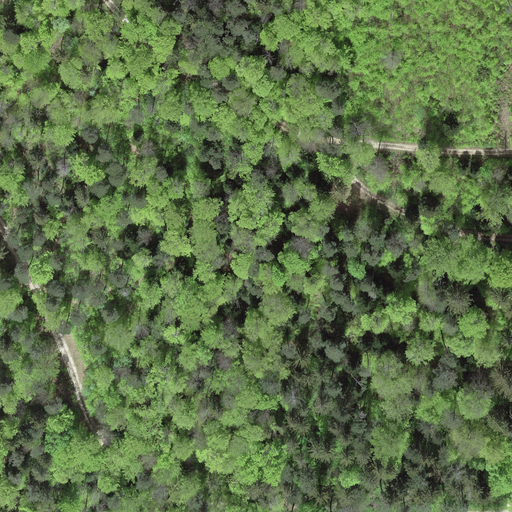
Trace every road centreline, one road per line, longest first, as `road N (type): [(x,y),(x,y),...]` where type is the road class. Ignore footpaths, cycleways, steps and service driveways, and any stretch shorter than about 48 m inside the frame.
road 1 (track): [(0,223),(104,446),(170,486),(243,511)]
road 2 (track): [(511,236),(409,214),(364,192),(349,174),(357,156),(378,145),(511,150)]
road 3 (track): [(107,0),(166,60),(289,129),(378,145)]
